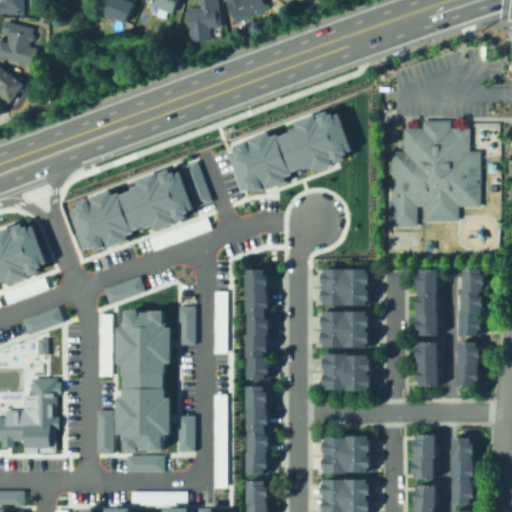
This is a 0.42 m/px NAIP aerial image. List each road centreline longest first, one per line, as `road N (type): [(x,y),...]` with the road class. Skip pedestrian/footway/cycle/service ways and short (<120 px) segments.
road 1 (primary): [(65,145),(464,0)]
road 2 (residential): [(315,212),(298,267),(300,511)]
road 3 (residential): [(449,271),(445,511)]
road 4 (residential): [(507,411),(299,412)]
road 5 (residential): [(511,363),(506,511)]
road 6 (residential): [(392,274),(392,412)]
